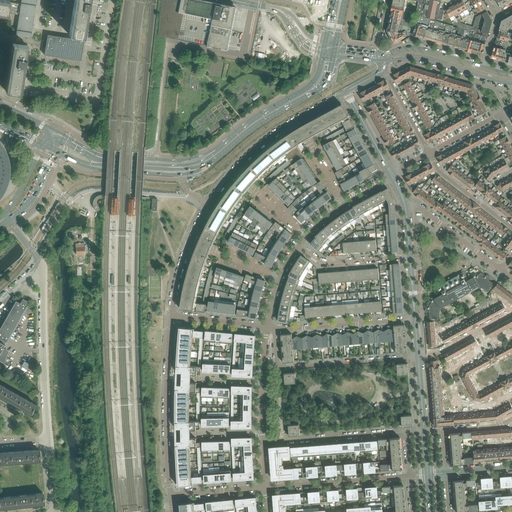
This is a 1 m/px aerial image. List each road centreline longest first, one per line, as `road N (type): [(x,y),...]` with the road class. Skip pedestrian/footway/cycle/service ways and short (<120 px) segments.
road 1 (residential): [(171,315),(188,243),(227,177),(274,133),(346,92)]
road 2 (residential): [(169,495),(171,315)]
road 3 (secondary): [(200,167),(321,86),(333,55)]
road 4 (residential): [(417,356),(281,368),(273,328)]
road 5 (residential): [(47,439),(38,262)]
road 6 (secondary): [(322,52),(309,86),(216,148)]
road 7 (residential): [(264,487),(409,475)]
road 8 (residential): [(262,442),(405,431)]
road 9 (residential): [(273,328),(414,317)]
road 10 (secondary): [(216,148),(182,160),(87,151)]
road 11 (tertiary): [(385,59),(422,59),(511,83)]
road 12 (secondary): [(82,163),(169,174),(200,167)]
